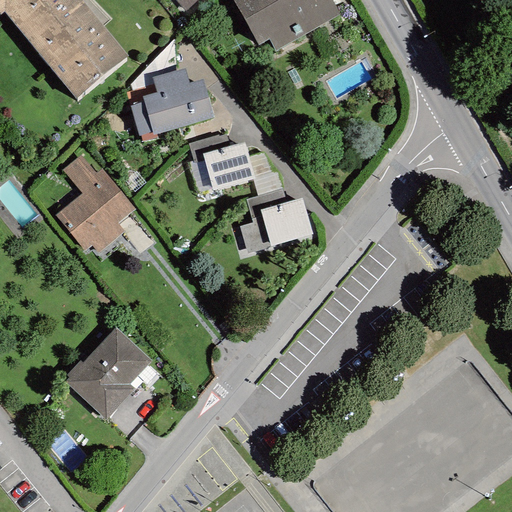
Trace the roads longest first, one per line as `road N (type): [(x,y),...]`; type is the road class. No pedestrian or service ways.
road 1 (residential): [(120,511),(406,166),(454,122)]
road 2 (residential): [(384,0),(454,122)]
